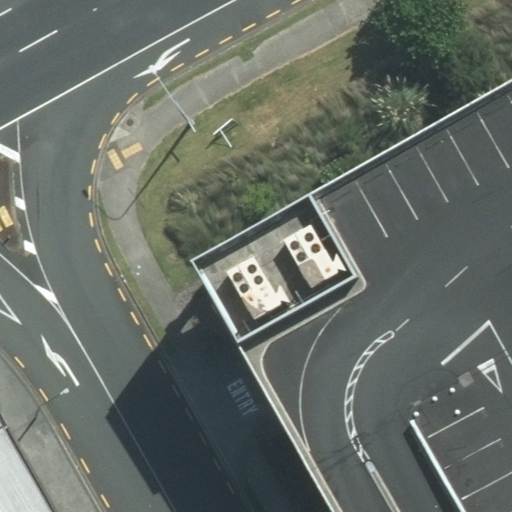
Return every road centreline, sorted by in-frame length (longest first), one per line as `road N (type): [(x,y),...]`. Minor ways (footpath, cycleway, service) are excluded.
road 1 (unclassified): [(90,13),(55,201),(94,370)]
road 2 (unclassified): [(94,370),(175,511)]
road 3 (unclassified): [(94,370),(0,287)]
